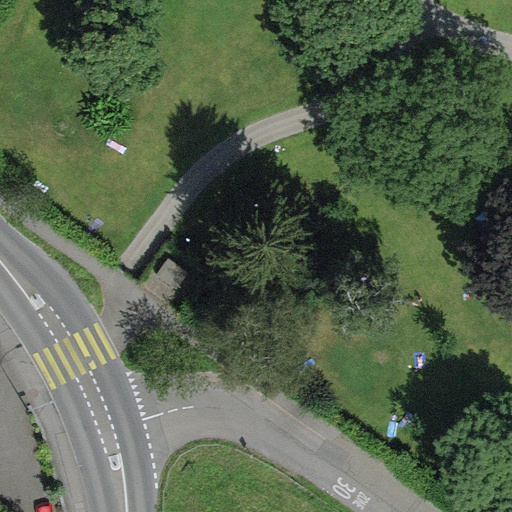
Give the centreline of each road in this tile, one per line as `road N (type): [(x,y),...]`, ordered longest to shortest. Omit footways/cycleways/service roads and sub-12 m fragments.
road 1 (residential): [(107,428),(194,406),(231,409),(395,511)]
road 2 (residential): [(0,255),(72,352),(107,428)]
